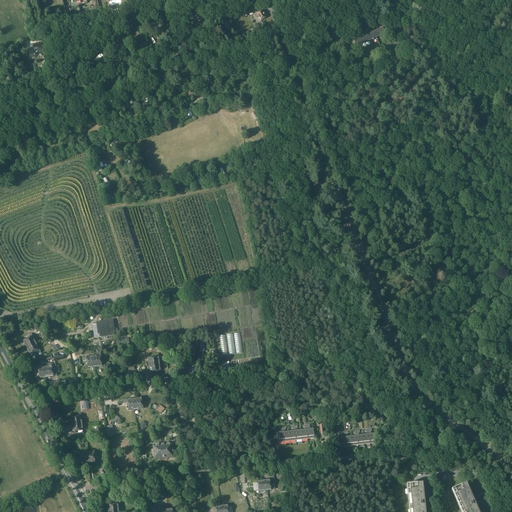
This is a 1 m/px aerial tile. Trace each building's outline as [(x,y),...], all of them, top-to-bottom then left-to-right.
[(254,14),(256,18),(258,16),(261,21),(266,18),(262,10),(254,14)] [(371,33),(355,40),(357,46),(386,34),(383,28),(373,32),(372,30),(370,31),(371,33)] [(266,30),(261,32),(265,40),(270,37),(266,30)] [(41,41),(38,42),(39,43),(33,45),(35,52),(43,51),(41,41)] [(123,58),(128,53),(124,49),(120,54),(123,58)] [(102,56),(96,61),(100,65),(106,60),(102,56)] [(44,67),(41,67),(42,70),(44,70),(49,69),(49,66),(48,62),(45,62),(43,63),(44,67)] [(65,75),(68,79),(75,75),(72,71),(65,75)] [(93,76),(90,80),(96,85),(99,81),(93,76)] [(193,79),(188,84),(191,87),(196,82),(193,79)] [(249,92),(245,94),(245,95),(248,103),(255,100),(257,100),(254,93),(250,94),(249,92)] [(141,110),(148,105),(145,100),(138,106),(141,110)] [(92,113),(89,109),(84,113),(87,117),(92,113)] [(148,124),(150,130),(157,128),(155,122),(148,124)] [(139,125),(132,127),(134,133),(141,130),(139,125)] [(260,169),(264,168),(264,166),(274,164),(273,157),(268,158),(267,155),(258,157),(260,169)] [(99,323),(100,334),(100,337),(115,335),(114,332),(116,331),(115,322),(111,322),(101,323),(101,322),(99,323)] [(23,341),(26,347),(36,342),(31,333),(29,334),(31,337),(23,341)] [(198,336),(195,337),(196,338),(198,338),(200,351),(205,351),(203,336),(198,337),(198,336)] [(39,349),(36,342),(26,347),(30,354),(31,356),(34,355),(33,352),(39,349)] [(94,356),(95,367),(102,366),(102,367),(106,367),(105,362),(102,363),(100,352),(95,353),(96,356),(94,356)] [(149,365),(160,364),(158,354),(155,354),(156,357),(148,358),(149,365)] [(95,367),(94,356),(83,357),(84,359),(87,359),(88,368),(95,367)] [(161,371),(160,364),(149,365),(150,375),(153,375),(152,372),(161,371)] [(55,365),(53,366),(52,365),(45,366),(47,377),(54,376),(57,376),(55,365)] [(47,377),(45,366),(38,367),(35,368),(36,370),(39,370),(40,378),(47,377)] [(135,398),(136,409),(146,408),(146,405),(143,406),(142,397),(135,398)] [(136,409),(135,398),(127,399),(127,400),(118,401),(118,404),(128,403),(129,410),(136,409)] [(71,417),(72,424),(82,423),(81,413),(79,414),(79,416),(74,417),(71,417)] [(73,434),(76,434),(75,431),(83,431),(82,423),(72,424),(72,432),(73,432),(73,434)] [(163,444),(164,458),(174,457),(172,443),(163,444)] [(155,459),(164,458),(163,444),(153,445),(155,459)] [(94,451),(87,452),(88,463),(95,462),(98,461),(98,458),(95,459),(94,451)] [(88,463),(87,452),(80,453),(77,453),(77,455),(80,455),(81,464),(88,463)] [(264,480),(265,491),(271,490),(270,482),(273,482),(273,479),(264,480)] [(423,482),(412,483),(407,484),(410,511),(426,511),(426,508),(425,508),(425,509),(424,507),(427,507),(426,498),(425,498),(423,482)] [(461,511),(479,511),(477,506),(478,506),(475,498),(473,499),(472,498),(473,497),(467,482),(452,489),(461,511)] [(108,511),(109,511),(119,511),(118,502),(115,502),(115,504),(108,505),(108,511)]
